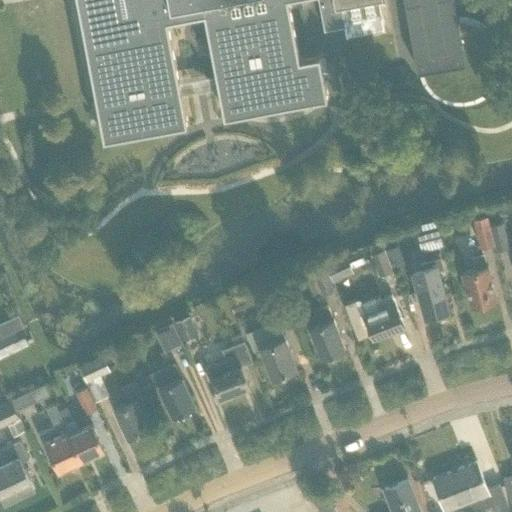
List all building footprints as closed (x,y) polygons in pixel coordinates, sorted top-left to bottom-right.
[(77,0),(100,123),(103,137),(187,121),(167,17),(199,11),(205,9),(225,114),(326,94),(318,53),(298,57),(287,0),(320,0),(326,28),(347,24),(349,36),(387,29),(381,0),(77,0)] [(471,19),(460,18),(458,7),(456,0),(405,0),(418,63),(419,70),(423,70),(425,69),(430,79),(437,87),(444,91),(447,93),(457,96),(468,96),(479,93),(488,88),(495,79),(500,70),(502,59),(501,48),(497,38),(490,29),(481,23),(471,19)] [(482,246),(494,243),(489,216),(476,219),(482,246)] [(498,249),(509,246),(503,223),(492,225),(498,249)] [(422,251),(440,246),(435,226),(417,231),(422,251)] [(380,274),(391,270),(383,248),(372,253),(380,274)] [(471,304),(496,298),(487,265),(486,265),(483,253),(472,255),(476,268),(463,271),(471,304)] [(420,268),(412,270),(417,287),(426,316),(449,310),(441,280),(438,269),(443,268),(440,256),(419,262),(420,268)] [(340,257),(326,263),(333,279),(347,272),(340,257)] [(322,293),(333,289),(325,270),(315,274),(317,279),(314,280),(314,281),(308,283),(313,295),(322,292),(322,293)] [(276,311),(288,307),(279,284),(267,289),(276,311)] [(257,290),(247,294),(251,305),(261,302),(257,290)] [(358,297),(343,302),(358,339),(372,333),(374,336),(404,325),(392,292),(377,298),(379,306),(364,312),(358,297)] [(322,357),(346,347),(334,317),(332,317),(327,303),(313,308),(319,322),(309,326),(322,357)] [(19,314),(0,322),(0,337),(24,327),(19,314)] [(261,346),(273,375),(275,374),(276,377),(286,374),(285,371),(297,366),(285,335),(277,316),(262,322),(263,325),(247,331),(254,349),(261,346)] [(185,340),(196,336),(189,318),(178,322),(185,340)] [(166,349),(183,341),(174,322),(157,330),(166,349)] [(241,333),(230,337),(233,344),(244,340),(241,333)] [(224,357),(206,364),(217,396),(250,384),(243,364),(251,361),(244,340),(233,344),(221,349),(224,357)] [(87,380),(110,368),(103,353),(80,364),(87,380)] [(173,415),(196,404),(183,375),(181,375),(175,361),(153,372),(159,384),(173,415)] [(153,372),(141,377),(147,390),(159,384),(153,372)] [(97,399),(110,392),(101,374),(88,381),(97,399)] [(128,436),(150,426),(137,398),(142,395),(135,380),(121,387),(127,402),(115,408),(128,436)] [(77,391),(87,412),(98,407),(88,385),(77,391)] [(0,404),(0,425),(19,416),(11,399),(0,404)] [(48,445),(59,468),(81,458),(70,434),(64,421),(59,411),(58,407),(56,403),(47,407),(55,425),(38,433),(44,446),(48,445)] [(64,409),(59,411),(64,421),(72,417),(67,407),(64,409)] [(80,430),(70,434),(81,458),(104,447),(93,423),(80,430)] [(0,492),(30,478),(23,460),(30,457),(21,438),(0,448),(0,450),(5,461),(0,463),(0,492)] [(477,460),(433,477),(446,509),(471,500),(475,510),(493,503),(496,511),(509,506),(500,484),(488,489),(477,460)] [(420,511),(407,479),(385,487),(394,511),(420,511)]
